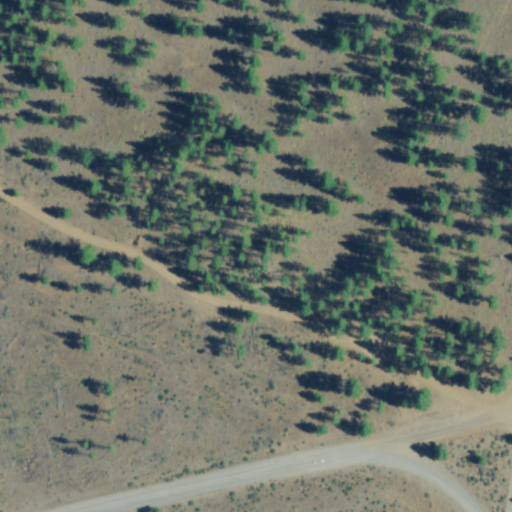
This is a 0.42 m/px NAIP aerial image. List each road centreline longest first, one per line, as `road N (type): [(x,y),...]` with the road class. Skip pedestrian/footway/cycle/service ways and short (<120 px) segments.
road 1 (track): [(0,223),(437,389),(455,413)]
road 2 (track): [(24,511),(431,437),(455,413)]
road 3 (residential): [(450,511),(455,413),(485,389),(511,311)]
